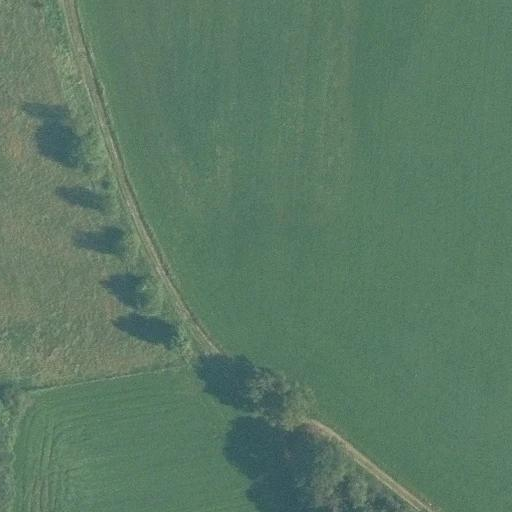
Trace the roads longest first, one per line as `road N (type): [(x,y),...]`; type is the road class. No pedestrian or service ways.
road 1 (track): [(278,437),(152,253),(122,179),(72,0)]
road 2 (track): [(426,511),(326,433),(278,437)]
